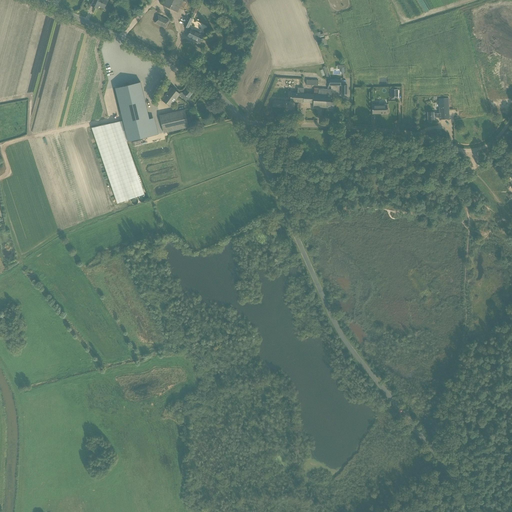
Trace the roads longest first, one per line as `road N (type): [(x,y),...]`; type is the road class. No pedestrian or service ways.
road 1 (unclassified): [(471,511),(336,327),(243,122)]
road 2 (unclassified): [(243,122),(398,131),(475,149),(511,117)]
road 3 (unclassified): [(243,122),(200,78),(37,0)]
